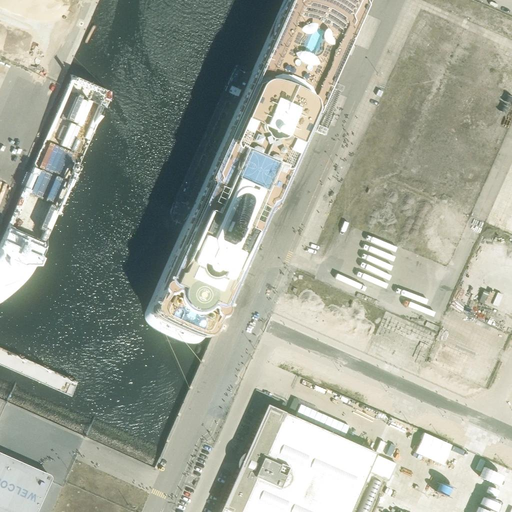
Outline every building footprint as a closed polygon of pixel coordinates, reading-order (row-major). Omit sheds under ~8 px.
[(0,60),(0,70),(6,73),(10,64),(0,60)] [(511,175),(493,167),(476,206),(498,216),(511,184),(511,175)] [(468,356),(440,343),(431,363),(459,376),(468,356)] [(347,511),(374,452),(282,412),(282,411),(264,403),(240,457),(238,454),(237,456),(237,457),(236,458),(235,459),(235,461),(235,462),(234,463),(234,464),(237,464),(219,507),(216,511),(347,511)] [(449,445),(422,433),(413,452),(441,464),(449,445)] [(0,511),(33,511),(45,486),(49,479),(49,478),(49,477),(49,476),(48,475),(47,474),(0,453),(0,511)] [(372,479),(356,511),(368,511),(381,483),(372,479)]
